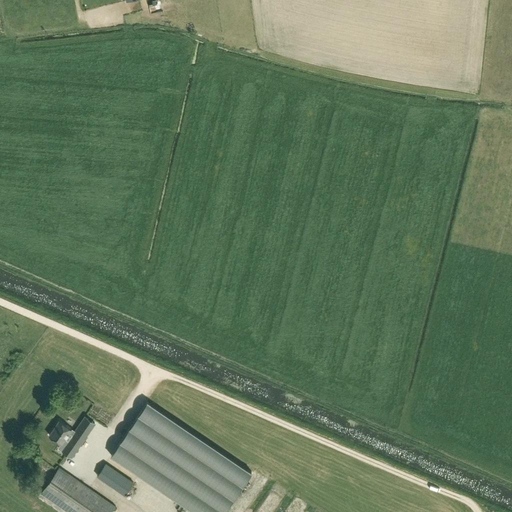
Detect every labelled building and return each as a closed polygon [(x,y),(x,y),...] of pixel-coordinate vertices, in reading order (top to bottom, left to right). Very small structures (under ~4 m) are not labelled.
[(111,455),(195,511),(224,511),(251,472),(147,402),(111,455)] [(65,452),(71,456),(94,423),(84,416),(75,430),(59,420),(49,435),(61,443),(62,442),(69,447),(65,452)] [(104,480),(113,468),(106,463),(97,475),(104,480)] [(41,493),(68,511),(110,511),(115,506),(59,467),(41,493)] [(126,478),(113,468),(104,480),(118,490),(126,478)] [(248,493),(264,476),(257,470),(241,487),(248,493)] [(126,478),(118,490),(125,495),(133,482),(126,478)]
